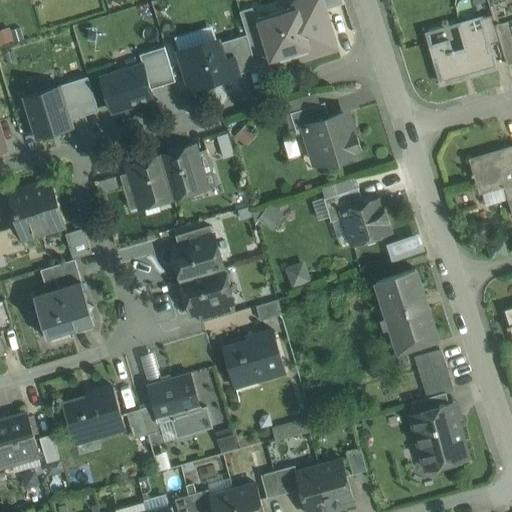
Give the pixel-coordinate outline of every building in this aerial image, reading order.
[(291,7),(256,19),(255,19),(262,42),(270,68),(337,48),(325,9),(321,0),(302,0),(290,4),(291,7)] [(321,0),(325,9),(344,4),(342,0),(321,0)] [(239,11),(247,34),(250,46),(262,42),(255,19),(256,19),(252,8),(239,11)] [(493,14),(479,18),(482,26),(483,25),(489,45),(500,41),(501,41),(495,23),(493,14)] [(511,19),(499,23),(499,22),(495,23),(501,41),(500,41),(507,64),(511,62),(511,19)] [(482,26),(461,32),(465,48),(454,52),(453,50),(452,50),(449,40),(432,45),(429,33),(427,33),(442,83),(495,68),(489,45),(483,25),(482,26)] [(247,34),(220,43),(224,59),(233,56),(239,74),(257,68),(250,46),(247,34)] [(224,59),(220,43),(205,47),(204,43),(179,51),(190,89),(239,74),(233,56),(224,59)] [(140,54),(143,64),(150,89),(151,88),(175,81),(165,46),(140,54)] [(143,64),(101,77),(111,111),(154,98),(151,88),(150,89),(143,64)] [(88,76),(61,85),(72,119),(99,111),(88,76)] [(72,119),(61,85),(23,96),(36,138),(74,127),(72,119)] [(325,102),(290,113),(297,133),(305,131),(305,129),(306,128),(305,126),(308,125),(308,128),(331,121),(325,102)] [(331,121),(308,128),(308,125),(305,126),(306,128),(305,129),(305,131),(311,150),(321,147),(329,158),(334,156),(336,161),(350,157),(349,152),(361,148),(357,134),(353,135),(347,116),(331,121)] [(246,126),(237,135),(248,145),(256,136),(246,126)] [(511,146),(470,159),(480,192),(505,185),(511,209),(511,146)] [(193,147),(161,156),(173,197),(189,192),(187,186),(201,182),(203,188),(205,187),(195,153),(193,147)] [(206,150),(195,153),(205,187),(216,184),(206,150)] [(130,165),(131,172),(142,206),(144,205),(142,199),(156,195),(158,201),(173,197),(161,156),(131,165),(130,165)] [(142,206),(131,172),(120,175),(130,209),(142,206)] [(50,181),(35,186),(33,178),(25,181),(27,188),(9,194),(16,218),(18,225),(23,238),(27,248),(49,241),(46,231),(64,225),(50,181)] [(331,221),(344,217),(341,210),(363,203),(358,187),(324,198),(329,213),(331,221)] [(322,215),(329,213),(324,198),(317,200),(322,215)] [(363,203),(341,210),(344,217),(353,244),(363,241),(368,243),(374,241),(377,236),(390,232),(380,198),(363,203)] [(340,248),(353,244),(344,217),(331,221),(340,248)] [(16,218),(10,220),(13,226),(18,225),(16,218)] [(0,230),(0,256),(27,249),(27,248),(23,238),(18,225),(13,226),(0,230)] [(210,225),(176,235),(179,247),(214,237),(210,225)] [(84,228),(67,233),(70,243),(75,259),(92,253),(84,228)] [(392,255),(418,249),(415,236),(389,241),(392,255)] [(179,247),(173,249),(173,250),(182,280),(223,269),(214,237),(179,247)] [(61,246),(66,261),(75,259),(70,243),(61,246)] [(59,288),(82,281),(75,259),(66,261),(41,269),(45,283),(56,279),(59,288)] [(285,264),(290,284),(310,279),(305,259),(285,264)] [(415,268),(376,281),(399,352),(438,339),(415,268)] [(223,269),(182,280),(191,311),(191,312),(197,310),(232,300),(223,269)] [(59,288),(34,296),(47,338),(51,337),(52,343),(73,336),(72,330),(95,323),(91,310),(94,304),(88,301),(82,281),(59,288)] [(5,299),(0,300),(0,330),(13,326),(5,299)] [(232,300),(197,310),(200,322),(235,312),(232,300)] [(277,300),(256,306),(260,320),(282,314),(277,300)] [(258,338),(223,349),(234,387),(285,372),(273,329),(257,334),(258,338)] [(441,349),(416,355),(417,356),(418,356),(431,395),(429,396),(429,397),(430,397),(446,393),(454,390),(441,349)] [(153,353),(143,356),(148,373),(158,370),(153,353)] [(190,372),(147,384),(153,405),(158,421),(159,421),(159,419),(171,415),(177,436),(213,426),(207,406),(201,407),(190,372)] [(112,385),(95,390),(96,394),(63,404),(74,443),(76,443),(74,438),(96,431),(97,436),(125,428),(112,385)] [(446,393),(430,397),(429,397),(411,402),(414,414),(449,404),(446,393)] [(414,414),(411,415),(426,469),(467,457),(452,403),(449,404),(414,414)] [(153,405),(140,408),(148,434),(162,430),(159,421),(158,421),(153,405)] [(140,408),(127,412),(134,438),(148,434),(140,408)] [(27,412),(0,420),(0,466),(40,455),(27,412)] [(312,417),(273,428),(276,440),(315,429),(312,417)] [(53,434),(40,438),(47,462),(60,458),(53,434)] [(233,434),(217,439),(221,450),(236,446),(233,434)] [(360,447),(347,451),(353,474),(367,470),(360,447)] [(342,459),(319,466),(331,508),(354,502),(342,459)] [(295,465),(274,471),(281,494),(300,488),(296,472),(297,472),(295,465)] [(297,472),(296,472),(300,488),(307,511),(316,511),(331,508),(319,466),(297,472)] [(281,494),(274,471),(261,474),(267,498),(281,494)] [(264,511),(256,483),(233,489),(239,511),(264,511)] [(209,489),(188,495),(192,511),(214,511),(210,496),(211,496),(209,489)] [(211,496),(210,496),(214,511),(239,511),(233,489),(211,496)] [(192,511),(188,495),(175,498),(178,511),(192,511)]
